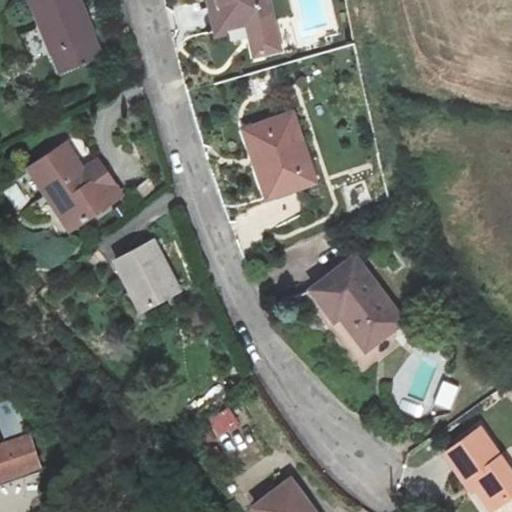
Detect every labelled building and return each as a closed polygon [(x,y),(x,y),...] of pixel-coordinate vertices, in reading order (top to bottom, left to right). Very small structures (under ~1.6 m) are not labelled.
[(103,56),(78,0),(30,0),(62,74),(103,56)] [(269,0),(214,0),(220,28),(247,23),(253,57),(279,52),(269,0)] [(314,182),(291,112),(242,129),(250,154),(259,151),(274,195),(314,182)] [(82,183),(57,144),(18,169),(59,232),(112,195),(98,173),(82,183)] [(15,210),(29,201),(19,183),(4,191),(15,210)] [(174,296),(149,247),(115,263),(138,313),(174,296)] [(402,324),(354,258),(310,290),(335,325),(343,319),(366,351),(402,324)] [(434,404),(450,410),(460,386),(445,379),(434,404)] [(511,496),(511,470),(482,429),(443,457),(465,487),(470,483),(491,511),(511,496)] [(0,479),(35,468),(25,439),(0,447),(0,479)] [(312,511),(291,480),(251,507),(254,511),(312,511)]
